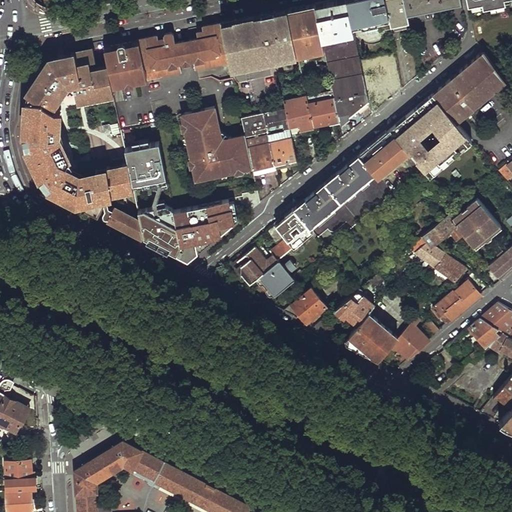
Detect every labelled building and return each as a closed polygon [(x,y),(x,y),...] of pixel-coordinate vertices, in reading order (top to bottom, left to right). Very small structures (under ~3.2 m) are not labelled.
[(328,0),(315,3),(324,46),(333,89),(338,116),(347,113),(348,117),(368,101),(362,74),(351,25),(346,0),(328,0)] [(377,20),(379,31),(391,29),(390,23),(384,0),(346,0),(351,25),(377,20)] [(384,0),(390,23),(408,20),(406,10),(404,0),(384,0)] [(404,0),(406,10),(435,5),(434,2),(444,0),(404,0)] [(297,50),(297,51),(324,46),(315,3),(288,8),(297,50)] [(288,8),(222,22),(230,59),(269,51),(270,55),(297,50),(288,8)] [(222,22),(204,26),(209,48),(212,64),(230,61),(222,22)] [(159,35),(138,39),(146,77),(146,78),(182,71),(180,59),(179,54),(209,48),(204,26),(190,28),(187,32),(189,37),(177,39),(175,34),(172,32),(167,33),(166,37),(160,39),(159,35)] [(138,39),(105,46),(108,65),(113,84),(146,77),(138,39)] [(57,56),(57,57),(54,58),(52,58),(49,61),(46,64),(41,71),(40,70),(37,76),(38,77),(34,83),(32,82),(28,88),(29,89),(27,92),(25,99),(24,115),(23,131),(23,135),(25,135),(27,145),(25,146),(40,178),(42,178),(48,185),(47,187),(79,203),(81,201),(86,204),(85,206),(98,213),(104,202),(105,209),(103,213),(105,217),(108,217),(107,218),(145,238),(141,219),(114,205),(112,208),(109,206),(107,197),(109,193),(125,189),(134,187),(130,167),(129,161),(96,169),(98,177),(92,178),(66,165),(68,161),(69,158),(71,158),(58,130),(60,129),(61,109),(56,109),(53,107),(67,87),(75,85),(78,100),(114,92),(113,84),(108,65),(103,67),(97,68),(93,48),(77,52),(71,53),(72,54),(64,56),(64,54),(57,56)] [(212,64),(209,48),(179,54),(180,59),(192,57),(194,68),(212,64)] [(483,50),(432,92),(456,121),(506,80),(483,50)] [(362,74),(368,101),(387,86),(383,69),(362,74)] [(306,95),(312,125),(339,120),(338,116),(333,89),(306,95)] [(419,162),(432,178),(475,143),(456,121),(432,92),(401,117),(421,141),(409,151),(412,154),(414,152),(421,160),(419,162)] [(284,99),(286,106),(290,127),(299,125),(300,130),(313,128),(312,125),(306,95),(284,99)] [(252,165),(246,133),(232,136),(231,134),(224,136),(225,142),(217,144),(215,135),(220,133),(214,105),(185,112),(183,114),(183,119),(188,122),(189,126),(185,127),(187,135),(189,135),(190,139),(188,141),(189,148),(191,155),(196,159),(197,163),(193,164),(195,174),(198,177),(214,173),(222,172),(222,169),(225,169),(227,171),(235,169),(235,165),(240,164),(244,167),(252,165)] [(264,110),(275,164),(276,170),(287,167),(286,162),(296,159),(290,127),(286,106),(264,110)] [(252,165),(254,175),(266,172),(265,167),(275,164),(264,110),(242,115),(246,133),(252,165)] [(347,113),(338,116),(339,120),(340,124),(348,117),(347,113)] [(401,117),(389,128),(409,151),(421,141),(401,117)] [(403,145),(389,128),(358,154),(373,171),(403,145)] [(225,142),(224,136),(220,133),(215,135),(217,144),(225,142)] [(358,154),(325,180),(341,199),(373,172),(373,171),(358,154)] [(511,159),(500,170),(506,178),(511,172),(511,159)] [(138,165),(130,167),(134,187),(142,185),(138,165)] [(309,194),(294,207),(299,214),(309,225),(341,199),(325,180),(309,194)] [(452,218),(473,243),(479,239),(480,241),(485,237),(485,238),(488,238),(491,236),(491,233),(490,233),(495,229),(493,227),(499,222),(478,197),(467,205),(468,207),(464,210),(463,209),(452,218)] [(448,213),(422,234),(427,240),(433,244),(450,229),(458,240),(461,237),(467,244),(465,248),(479,265),(486,260),(480,252),(475,246),(473,243),(452,218),(448,213)] [(299,226),(292,232),(280,218),(275,223),(284,234),(286,237),(293,246),(312,229),(309,225),(299,214),(293,219),(299,226)] [(275,223),(266,229),(276,241),(284,234),(275,223)] [(422,234),(410,244),(418,253),(436,266),(445,252),(433,244),(427,240),(422,234)] [(254,244),(233,263),(249,282),(257,275),(285,252),(293,246),(286,237),(270,250),(273,253),(266,259),(254,244)] [(489,263),(497,273),(503,268),(505,271),(510,267),(511,264),(511,243),(505,250),(499,254),(489,263)] [(285,252),(257,275),(256,280),(268,294),(273,294),(301,271),(299,269),(290,275),(288,273),(283,266),(278,262),(287,254),(285,252)] [(445,252),(436,266),(456,280),(466,268),(467,267),(445,252)] [(292,258),(283,266),(288,273),(297,265),(292,258)] [(378,271),(367,280),(374,287),(385,279),(378,271)] [(467,280),(454,291),(467,305),(478,295),(484,291),(479,286),(483,282),(473,274),(466,279),(467,280)] [(390,285),(408,299),(412,294),(394,280),(390,285)] [(311,287),(292,302),(307,320),(326,305),(311,287)] [(369,295),(359,287),(334,307),(345,316),(347,314),(358,323),(368,310),(375,303),(368,297),(369,295)] [(453,289),(433,307),(446,322),(456,314),(467,305),(454,291),(453,289)] [(511,321),(511,309),(498,301),(489,310),(480,317),(501,330),(508,334),(508,335),(511,337),(511,329),(509,325),(511,321)] [(399,335),(368,310),(358,323),(342,340),(378,359),(392,343),(399,335)] [(327,313),(313,325),(322,330),(333,320),(327,313)] [(392,343),(409,357),(429,341),(428,339),(414,323),(418,319),(415,317),(399,335),(392,343)] [(501,330),(480,317),(474,322),(469,327),(484,345),(487,343),(501,330)] [(431,318),(425,323),(433,333),(439,328),(431,318)] [(508,334),(501,330),(487,343),(499,351),(500,348),(511,354),(511,337),(508,335),(508,334)] [(511,373),(495,392),(511,406),(511,405),(511,404),(511,373)] [(0,406),(7,394),(10,389),(12,388),(16,383),(13,382),(10,381),(8,379),(6,380),(4,380),(3,381),(1,383),(0,384),(0,406)] [(7,394),(0,406),(0,421),(16,431),(21,422),(23,422),(31,407),(7,394)] [(511,406),(499,421),(511,427),(511,404),(511,405),(511,406)] [(24,433),(24,440),(39,440),(39,432),(24,433)] [(78,511),(111,511),(111,506),(102,506),(101,478),(124,463),(217,511),(262,511),(124,441),(100,455),(76,469),(78,511)] [(6,459),(8,488),(32,487),(36,486),(35,474),(32,474),(31,458),(28,458),(16,458),(6,459)] [(7,488),(7,511),(25,511),(32,511),(32,487),(8,488),(7,488)]
